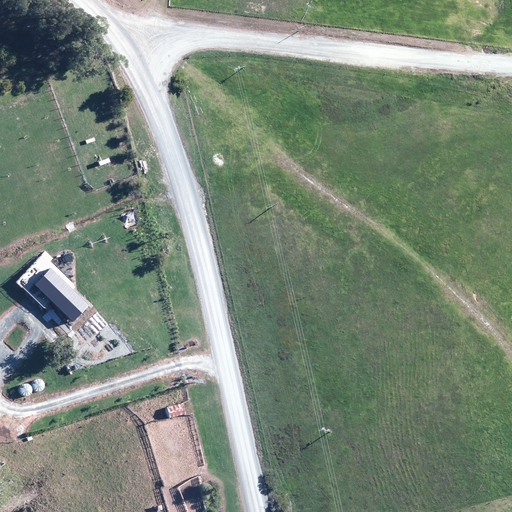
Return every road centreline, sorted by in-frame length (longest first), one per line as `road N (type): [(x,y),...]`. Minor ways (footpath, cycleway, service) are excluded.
road 1 (tertiary): [(128,56),(153,95),(196,222),(260,511)]
road 2 (unclassified): [(128,56),(169,39),(213,36),(511,65)]
